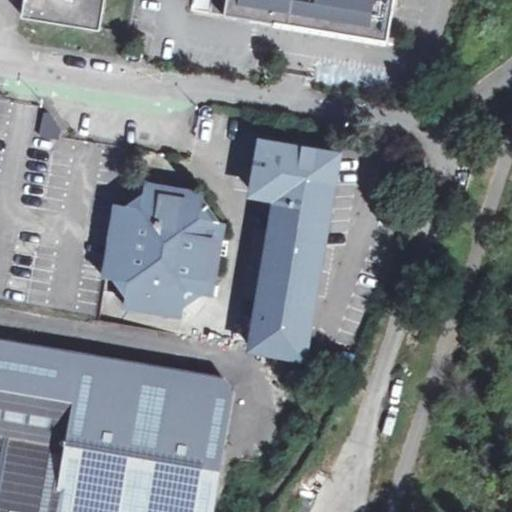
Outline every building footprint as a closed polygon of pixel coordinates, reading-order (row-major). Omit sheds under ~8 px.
[(25,0),(23,18),(99,32),(104,0),(25,0)] [(211,0),(210,14),(264,23),(388,44),(395,0),(211,0)] [(252,351),(302,360),(338,159),(263,146),(254,196),(278,201),(252,351)] [(118,206),(106,280),(118,282),(126,295),(123,308),(183,318),(186,305),(198,296),(211,298),(224,225),(212,223),(203,209),(206,197),(146,186),(144,199),(130,208),(118,206)] [(0,511),(214,511),(234,393),(225,378),(0,339),(0,511)]
